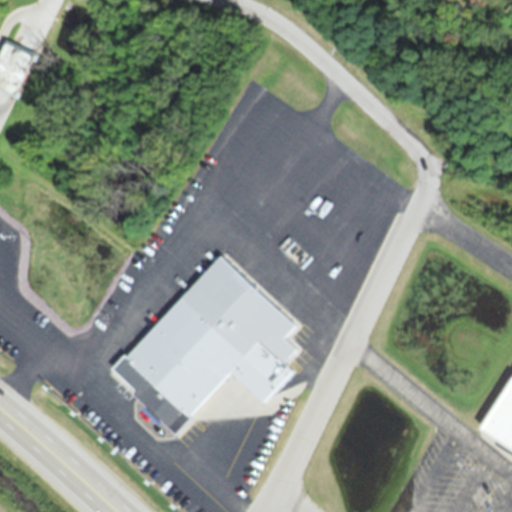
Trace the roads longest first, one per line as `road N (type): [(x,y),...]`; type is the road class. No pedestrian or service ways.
road 1 (residential): [(409,229),(424,181),(413,151),(291,36),(219,0)]
road 2 (residential): [(272,511),(409,229)]
road 3 (primary): [(0,416),(107,511)]
